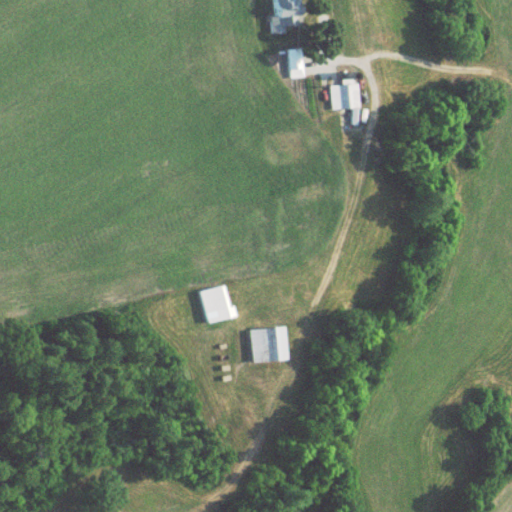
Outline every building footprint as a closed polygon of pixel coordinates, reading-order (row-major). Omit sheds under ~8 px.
[(267,1),(267,38),(282,38),(282,1),(267,1)] [(355,114),(354,89),(327,90),(327,115),(355,114)] [(267,163),(297,163),(297,142),(267,142),(267,163)] [(326,202),(326,192),(302,192),(302,202),(326,202)] [(194,297),(202,329),(226,324),(218,291),(194,297)] [(281,333),(245,334),(246,368),(282,367),(281,333)]
